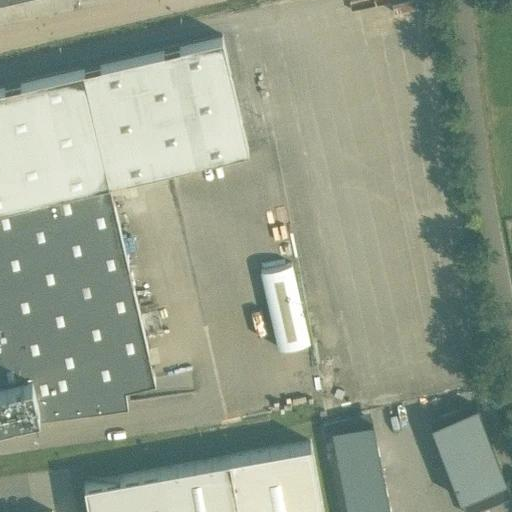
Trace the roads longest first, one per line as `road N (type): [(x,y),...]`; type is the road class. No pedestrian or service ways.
road 1 (unclassified): [(511,326),(481,165),(462,0)]
road 2 (unclassified): [(177,0),(0,40)]
